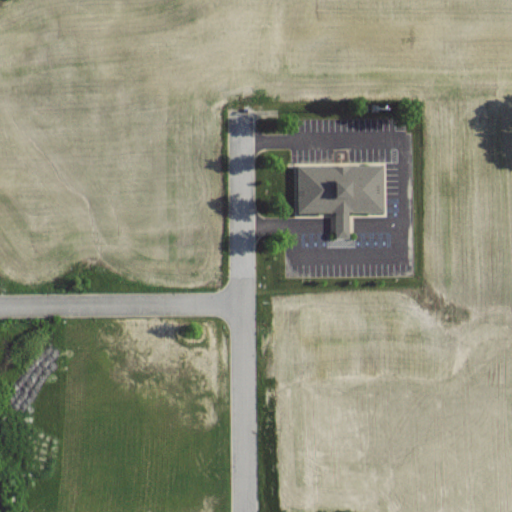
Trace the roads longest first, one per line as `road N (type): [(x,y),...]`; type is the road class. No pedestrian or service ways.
road 1 (residential): [(244,118),(246,511)]
road 2 (residential): [(0,304),(245,304)]
